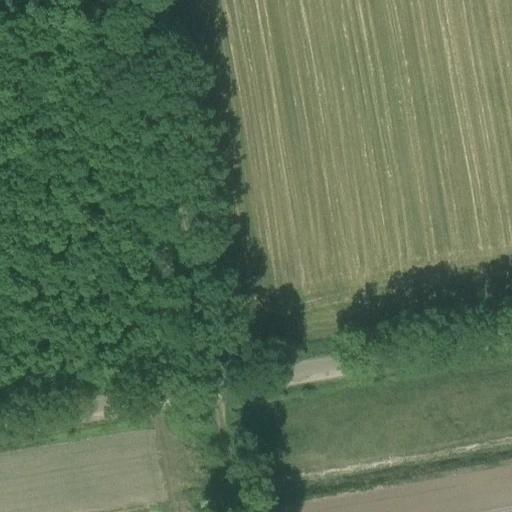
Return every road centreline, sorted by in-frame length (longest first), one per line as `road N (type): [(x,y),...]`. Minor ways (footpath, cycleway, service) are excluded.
road 1 (unclassified): [(0,424),(511,334)]
road 2 (track): [(139,0),(214,387)]
road 3 (track): [(238,511),(214,387)]
